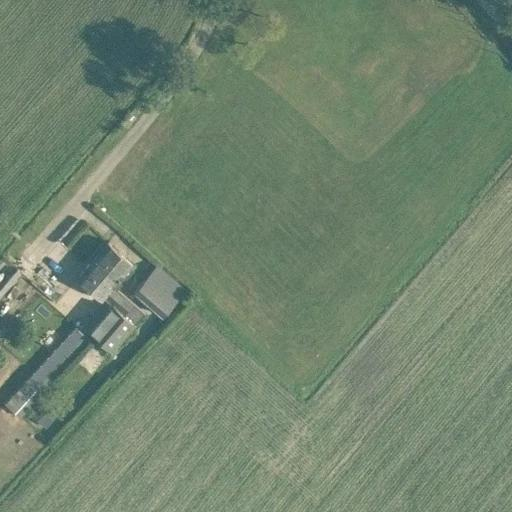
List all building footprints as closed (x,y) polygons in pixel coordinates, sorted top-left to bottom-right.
[(108,240),(89,263),(113,284),(118,278),(121,281),(132,268),(129,266),(132,261),(108,240)] [(132,301),(113,284),(89,263),(77,277),(86,285),(84,287),(86,289),(88,287),(101,298),(103,295),(117,307),(92,336),(110,352),(145,312),(133,301),(132,301)] [(134,289),(162,314),(179,294),(151,269),(134,289)] [(5,405),(14,413),(16,412),(20,416),(43,390),(38,385),(83,332),(75,325),(5,405)] [(35,403),(27,412),(45,427),(53,418),(35,403)]
